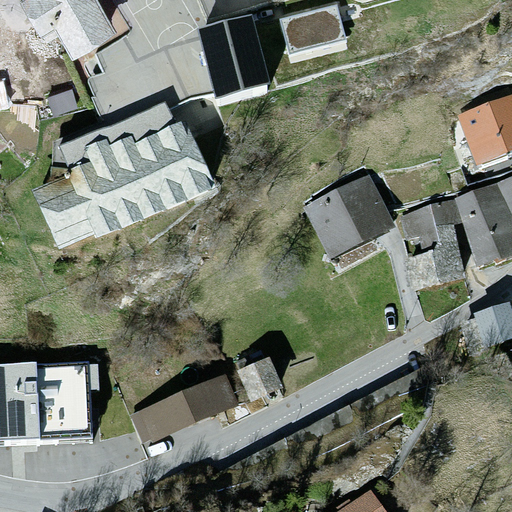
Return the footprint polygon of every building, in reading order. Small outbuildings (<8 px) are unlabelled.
[(59,28),(74,53),(119,28),(102,0),(23,0),(45,36),(59,28)] [(338,16),(282,30),(290,64),(346,50),(338,16)] [(0,81),(27,65),(0,20),(0,81)] [(201,39),(218,109),(271,96),(254,26),(201,39)] [(511,108),(510,104),(459,121),(477,173),(511,160),(511,108)] [(35,200),(61,261),(95,244),(99,250),(219,196),(183,128),(173,132),(163,110),(62,156),(71,180),(35,200)] [(369,179),(304,211),(332,268),(397,236),(369,179)] [(511,182),(453,206),(462,231),(477,277),(511,262),(511,182)] [(462,231),(453,206),(400,221),(418,295),(466,285),(455,233),(462,231)] [(511,309),(509,302),(473,314),(485,348),(511,338),(511,309)] [(268,363),(236,377),(250,408),(282,394),(268,363)] [(0,371),(0,446),(92,442),(89,368),(0,371)] [(224,378),(137,418),(151,448),(238,408),(224,378)] [(383,511),(369,487),(328,511),(383,511)]
